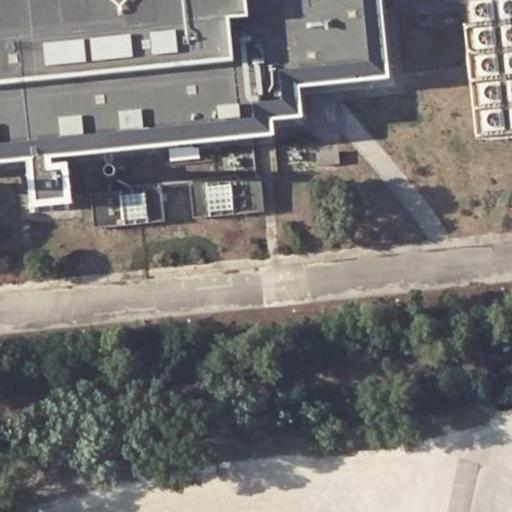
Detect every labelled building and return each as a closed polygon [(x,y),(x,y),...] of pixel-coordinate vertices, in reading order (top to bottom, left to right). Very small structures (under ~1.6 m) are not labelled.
[(0,0),(0,150),(30,147),(36,207),(74,205),(70,156),(51,159),(48,144),(276,130),(274,107),(307,116),(307,88),(394,83),(386,0),(0,0)] [(511,1),(465,6),(479,146),(511,142),(511,1)] [(175,147),(177,160),(201,156),(199,143),(175,147)] [(190,186),(193,218),(263,211),(259,178),(190,186)] [(92,193),(95,225),(166,219),(161,186),(92,193)]
